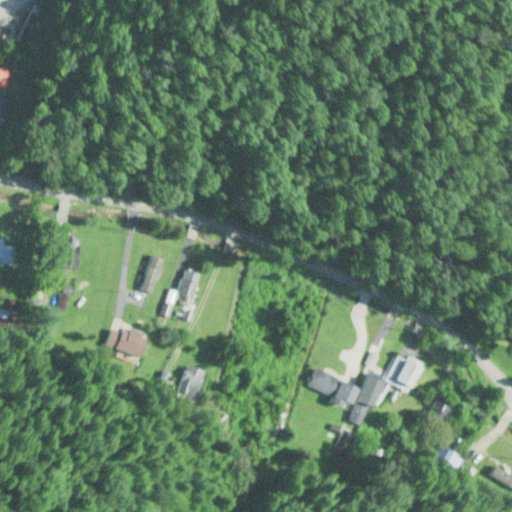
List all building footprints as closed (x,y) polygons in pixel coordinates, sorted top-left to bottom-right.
[(13,40),(23,45),(40,11),(31,6),(13,40)] [(0,264),(10,267),(14,244),(0,242),(0,264)] [(151,294),(164,260),(152,256),(140,290),(151,294)] [(201,274),(186,270),(175,305),(190,309),(201,274)] [(112,331),(103,354),(134,367),(144,344),(112,331)] [(381,382),(410,393),(421,366),(395,356),(385,382),(368,375),(349,423),(363,428),(381,382)] [(175,397),(193,404),(206,373),(188,366),(175,397)] [(359,388),(316,368),(308,387),(334,398),(332,402),(349,410),(359,388)] [(426,420),(446,429),(456,407),(436,399),(426,420)] [(424,461),(447,478),(460,459),(437,443),(424,461)]
